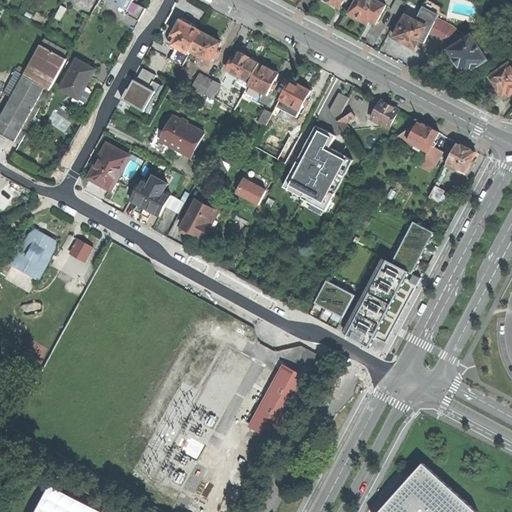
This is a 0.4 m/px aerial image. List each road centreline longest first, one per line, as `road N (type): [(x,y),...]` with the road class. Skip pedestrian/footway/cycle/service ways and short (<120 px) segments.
road 1 (residential): [(57,192),(396,377)]
road 2 (secondary): [(237,0),(511,143)]
road 3 (tertiary): [(511,163),(422,343),(396,377)]
road 4 (residential): [(160,0),(57,192)]
road 5 (tertiary): [(424,383),(451,358),(511,233)]
road 6 (tertiary): [(396,377),(320,511)]
road 7 (tertiary): [(342,511),(404,400),(424,383)]
